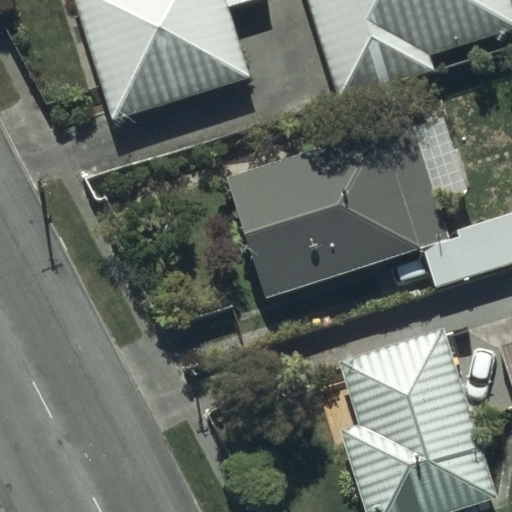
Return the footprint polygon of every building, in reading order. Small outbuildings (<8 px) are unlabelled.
[(71,0),(112,130),(254,86),(231,11),(268,0),(267,0),(71,0)] [(305,0),(337,103),(433,74),(429,61),(511,35),(511,6),(510,0),(305,0)] [(416,132),(233,187),(268,304),(426,257),(438,296),(511,274),(511,223),(449,242),(416,132)] [(496,505),(444,336),(339,369),(358,430),(338,436),(361,511),(475,511),(496,505)] [(511,349),(501,353),(511,389),(511,349)]
